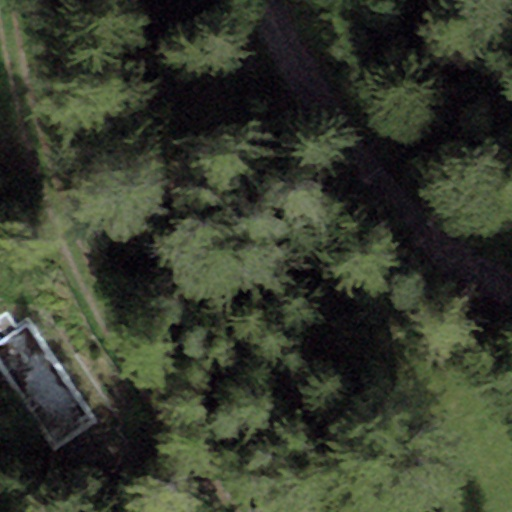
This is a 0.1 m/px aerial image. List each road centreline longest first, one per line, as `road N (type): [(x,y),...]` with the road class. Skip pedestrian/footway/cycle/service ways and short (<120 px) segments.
road 1 (track): [(0,41),(58,262),(227,511)]
road 2 (track): [(511,289),(426,232),(274,0)]
